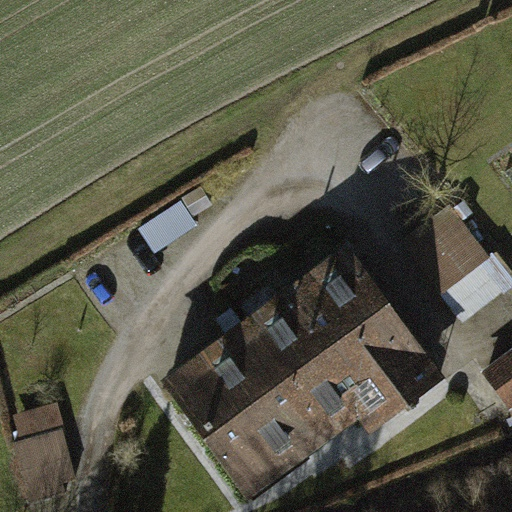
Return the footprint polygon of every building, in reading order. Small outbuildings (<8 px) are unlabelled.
[(447,211),(403,245),(467,328),(511,295),(447,211)] [(348,246),(247,317),(337,442),(360,425),(368,435),(444,381),(348,246)] [(241,510),(337,442),(247,317),(152,384),(241,510)] [(511,357),(486,377),(511,411),(511,357)] [(13,425),(33,511),(82,500),(61,414),(13,425)]
